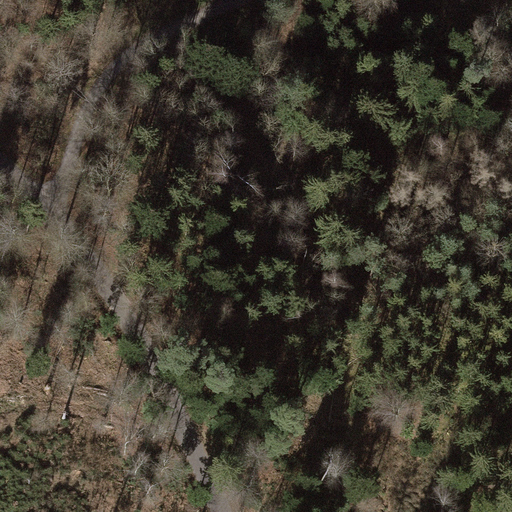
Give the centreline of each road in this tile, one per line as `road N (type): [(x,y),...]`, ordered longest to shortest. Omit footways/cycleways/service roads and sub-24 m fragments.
road 1 (unclassified): [(219,511),(128,319),(43,208),(0,166)]
road 2 (track): [(236,0),(137,48),(110,71),(43,208)]
